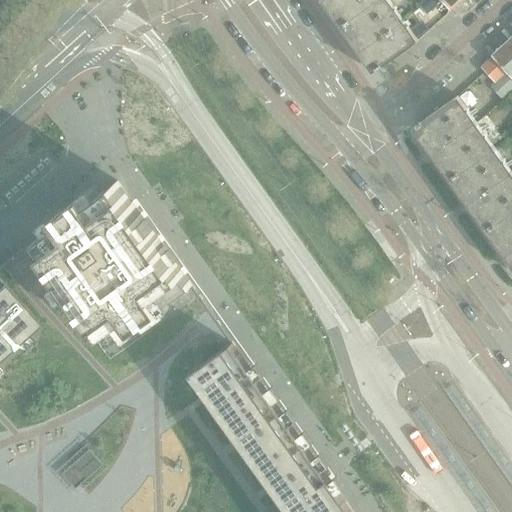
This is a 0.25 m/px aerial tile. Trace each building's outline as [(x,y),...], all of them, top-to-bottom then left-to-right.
[(327,0),(345,25),(380,0),(327,0)] [(377,70),(418,41),(407,29),(404,31),(400,24),(403,22),(401,20),(398,22),(383,1),(384,0),(380,0),(345,25),(377,70)] [(439,0),(429,0),(421,7),(427,14),(442,2),(439,0)] [(440,0),(450,9),(458,2),(459,3),(463,0),(440,0)] [(511,44),(509,41),(492,56),(493,57),(507,73),(511,78),(511,44)] [(511,82),(505,75),(507,73),(493,57),(481,68),(494,83),(490,87),(502,99),(511,89),(511,82)] [(488,148),(473,127),(477,124),(474,120),(470,123),(461,110),(465,107),(457,96),(416,125),(453,177),(494,148),(492,146),(488,148)] [(511,181),(509,178),(511,175),(511,173),(510,171),(506,174),(491,152),(495,149),(494,148),(453,177),(489,228),(511,211),(511,181)] [(191,286),(106,168),(35,233),(7,258),(0,264),(0,511),(353,511),(229,340),(191,286)] [(511,259),(511,211),(489,228),(510,257),(511,259)]
